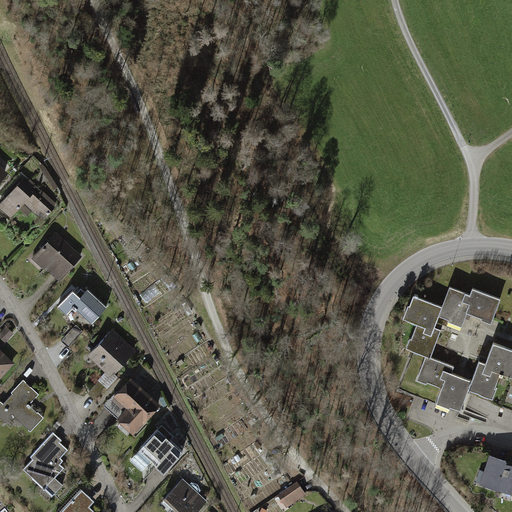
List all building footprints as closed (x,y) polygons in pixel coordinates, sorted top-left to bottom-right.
[(0,183),(9,174),(0,166),(0,183)] [(38,190),(24,178),(0,205),(0,207),(12,218),(21,208),(31,216),(35,211),(45,220),(60,203),(41,186),(38,190)] [(83,257),(56,234),(34,260),(61,283),(83,257)] [(474,295),(452,287),(445,306),(440,318),(465,327),(471,312),(496,321),(504,299),(476,289),(474,295)] [(83,298),(74,290),(58,307),(68,316),(76,308),(94,324),(108,307),(89,291),(83,298)] [(440,318),(445,306),(417,296),(413,306),(410,304),(405,320),(420,325),(415,338),(412,337),(408,349),(427,357),(433,358),(442,331),(436,329),(440,318)] [(0,330),(0,334),(7,341),(15,332),(6,324),(0,330)] [(76,324),(64,341),(71,346),(83,329),(76,324)] [(136,351),(113,330),(89,356),(113,377),(136,351)] [(511,348),(496,343),(489,363),(482,360),(475,380),(472,389),(498,398),(502,386),(500,386),(504,374),(511,376),(511,348)] [(0,378),(14,364),(0,350),(0,378)] [(456,366),(433,358),(427,357),(420,380),(445,388),(441,401),(466,409),(472,389),(475,380),(454,373),(456,366)] [(163,405),(132,377),(115,395),(128,408),(118,418),(135,434),(163,405)] [(40,394),(24,379),(0,404),(0,418),(7,425),(15,416),(31,431),(44,417),(30,404),(40,394)] [(94,396),(106,387),(101,380),(89,389),(94,396)] [(185,449),(160,428),(141,451),(165,472),(185,449)] [(62,441),(53,433),(30,458),(33,460),(23,470),(54,498),(65,486),(56,478),(65,468),(61,465),(65,461),(61,457),(68,450),(60,443),(62,441)] [(510,461),(491,455),(483,483),(511,492),(511,465),(509,465),(510,461)] [(197,511),(208,501),(183,479),(165,500),(177,511),(197,511)] [(306,494),(297,482),(278,496),(287,508),(306,494)] [(95,502),(82,490),(61,511),(94,511),(90,508),(95,502)]
